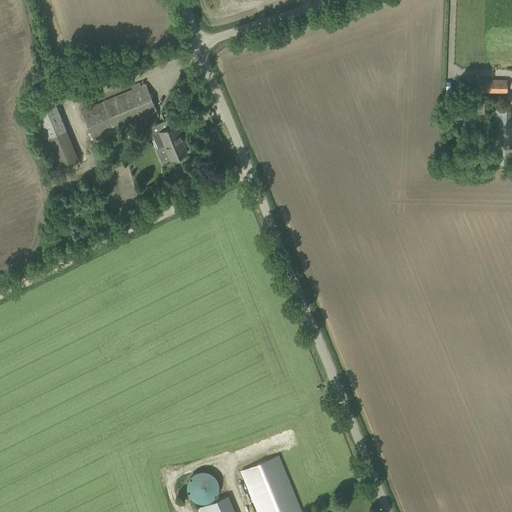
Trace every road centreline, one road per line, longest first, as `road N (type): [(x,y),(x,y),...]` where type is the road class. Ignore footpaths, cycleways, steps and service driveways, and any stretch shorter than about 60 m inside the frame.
road 1 (unclassified): [(386,511),(199,45)]
road 2 (track): [(0,291),(248,172)]
road 3 (unclassified): [(199,45),(335,0)]
